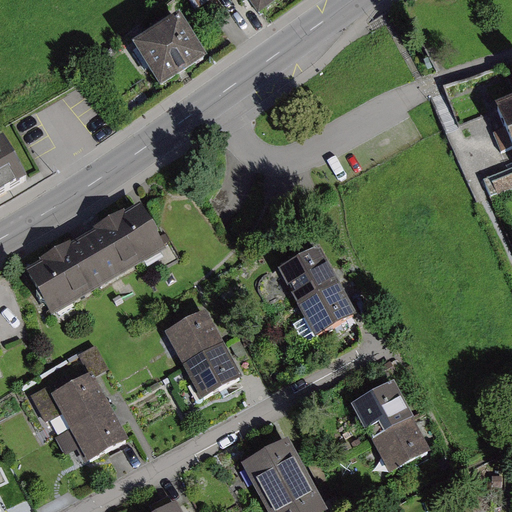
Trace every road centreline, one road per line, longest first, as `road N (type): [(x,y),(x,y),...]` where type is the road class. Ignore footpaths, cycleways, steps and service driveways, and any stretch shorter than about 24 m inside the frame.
road 1 (secondary): [(354,0),(0,240)]
road 2 (residential): [(86,511),(380,348)]
